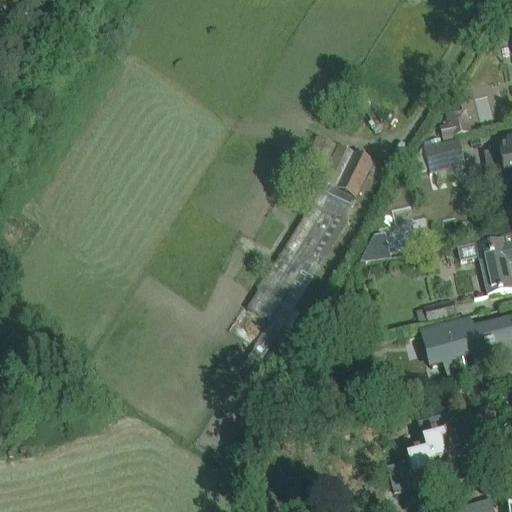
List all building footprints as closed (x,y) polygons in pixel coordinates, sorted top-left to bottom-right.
[(439,131),(442,145),(472,137),(466,113),(445,118),(447,128),(439,131)] [(370,165),(317,140),(304,166),(325,176),(320,185),(355,206),(368,177),(372,179),(379,164),(372,161),(370,165)] [(440,143),(429,145),(431,153),(441,151),(440,143)] [(511,144),(499,146),(506,195),(511,194),(511,144)] [(431,153),(424,155),(430,179),(465,170),(460,146),(441,151),(431,153)] [(423,213),(405,214),(405,226),(388,227),(388,239),(424,238),(423,213)] [(501,243),(476,250),(458,255),(460,265),(479,261),(488,299),(511,293),(511,290),(506,266),(511,264),(511,246),(502,249),(501,243)] [(268,264),(252,302),(272,310),(283,285),(276,282),(281,269),(268,264)] [(452,306),(424,313),(428,328),(456,321),(452,306)] [(511,326),(473,337),(471,338),(468,327),(422,339),(430,370),(445,366),(451,387),(511,371),(507,351),(511,349),(511,326)] [(400,454),(396,458),(407,492),(414,490),(443,482),(441,475),(454,471),(449,452),(452,451),(444,421),(418,428),(407,432),(412,451),(400,454)] [(485,511),(483,502),(448,511),(485,511)]
